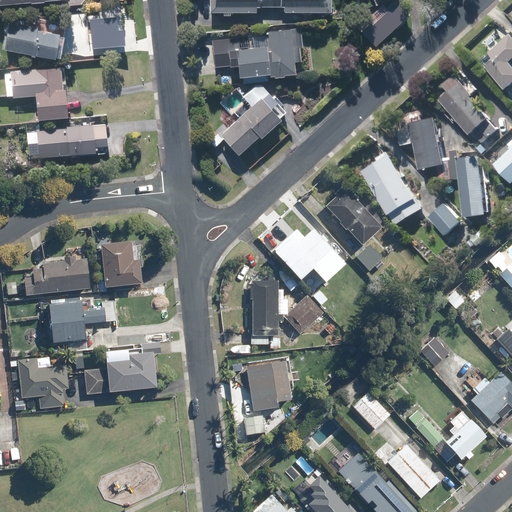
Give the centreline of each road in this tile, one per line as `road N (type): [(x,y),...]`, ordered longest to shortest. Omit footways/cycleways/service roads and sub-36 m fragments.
road 1 (residential): [(476,0),(234,221),(188,238)]
road 2 (residential): [(219,511),(188,238)]
road 3 (residential): [(0,239),(63,202),(182,191)]
road 4 (residential): [(182,191),(161,0)]
